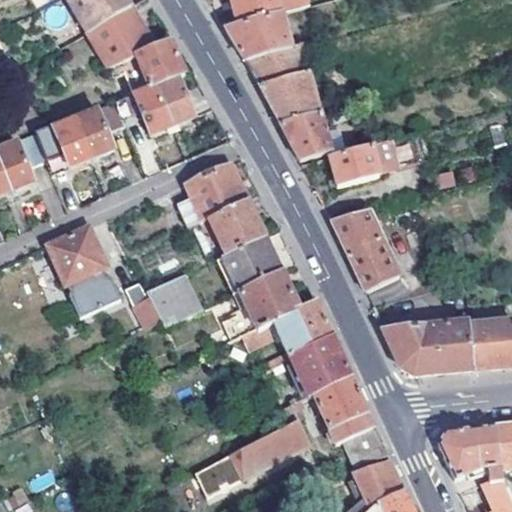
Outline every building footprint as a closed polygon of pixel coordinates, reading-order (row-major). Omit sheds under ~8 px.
[(97,25),(82,0),(66,0),(88,36),(99,29),(97,25)] [(82,0),(97,25),(130,9),(124,0),(82,0)] [(233,0),(239,28),(281,17),(277,0),(233,0)] [(99,29),(119,64),(120,63),(140,55),(141,57),(155,52),(153,50),(130,9),(97,25),(99,29)] [(245,64),(291,51),(283,16),(281,17),(239,28),(225,32),(241,58),(245,64)] [(119,64),(99,29),(88,36),(107,70),(119,65),(119,64)] [(155,52),(141,57),(153,88),(154,87),(176,78),(177,81),(184,78),(174,52),(172,44),(153,50),(155,52)] [(320,119),(301,48),(291,51),(245,64),(262,94),(280,127),(320,119)] [(176,78),(154,87),(171,129),(193,119),(177,81),(176,78)] [(153,88),(118,101),(128,125),(142,119),(150,138),(171,129),(154,87),(153,88)] [(112,105),(72,121),(90,162),(112,153),(105,135),(122,129),(112,105)] [(361,106),(330,115),(333,124),(364,115),(361,106)] [(297,158),(300,164),(331,156),(329,149),(320,119),(280,127),(297,158)] [(68,171),(90,162),(72,121),(50,130),(51,132),(34,139),(44,164),(62,157),(68,171)] [(33,136),(0,149),(0,170),(10,194),(32,185),(27,171),(44,164),(34,139),(33,136)] [(336,191),(380,179),(371,149),(326,161),(336,191)] [(176,208),(186,230),(198,226),(208,221),(247,203),(230,167),(185,187),(191,200),(176,208)] [(0,198),(10,194),(0,170),(0,198)] [(247,203),(208,221),(225,258),(264,240),(255,221),(247,203)] [(332,224),(366,296),(399,281),(374,225),(390,219),(387,209),(332,224)] [(198,226),(215,263),(223,260),(225,258),(208,221),(198,226)] [(105,270),(88,231),(47,250),(65,289),(80,321),(120,303),(109,279),(105,280),(102,272),(105,270)] [(239,296),(280,276),(264,240),(225,258),(223,260),(239,296)] [(215,263),(232,299),(239,296),(223,260),(215,263)] [(257,333),(268,327),(272,326),(297,314),(297,312),(280,276),(239,296),(232,299),(219,305),(235,343),(240,340),(256,332),(257,333)] [(164,331),(201,314),(184,278),(147,295),(149,299),(160,324),(164,331)] [(145,290),(131,297),(136,306),(149,299),(147,295),(145,290)] [(136,306),(132,307),(144,332),(160,324),(149,299),(136,306)] [(272,326),(289,360),(331,339),(317,310),(313,304),(297,312),(297,314),(272,326)] [(501,370),(511,369),(511,325),(467,329),(471,373),(501,370)] [(430,377),(471,373),(467,329),(467,326),(384,335),(387,342),(401,372),(412,379),(430,377)] [(275,341),(268,327),(257,333),(256,332),(240,340),(247,354),(275,341)] [(331,339),(289,360),(293,370),(307,400),(313,397),(350,378),(347,372),(331,339)] [(217,396),(222,407),(293,370),(289,360),(217,396)] [(350,378),(313,397),(338,448),(346,443),(358,469),(387,459),(365,410),(350,378)] [(298,424),(292,408),(280,415),(285,430),(297,424),(298,424)] [(297,424),(285,430),(172,489),(184,511),(186,511),(201,504),(199,501),(204,498),(206,502),(309,448),(297,424)] [(493,431),(499,476),(511,473),(511,429),(501,430),(493,431)] [(452,480),(455,487),(462,484),(469,480),(473,489),(479,485),(493,511),(491,511),(511,511),(501,488),(499,476),(493,431),(444,435),(437,449),(452,480)] [(389,464),(352,476),(355,484),(360,500),(353,505),(347,509),(348,511),(375,511),(402,492),(391,467),(389,464)] [(360,500),(355,484),(341,490),(353,505),(360,500)] [(4,502),(12,511),(36,511),(18,491),(4,502)] [(375,511),(411,511),(402,492),(375,511)]
